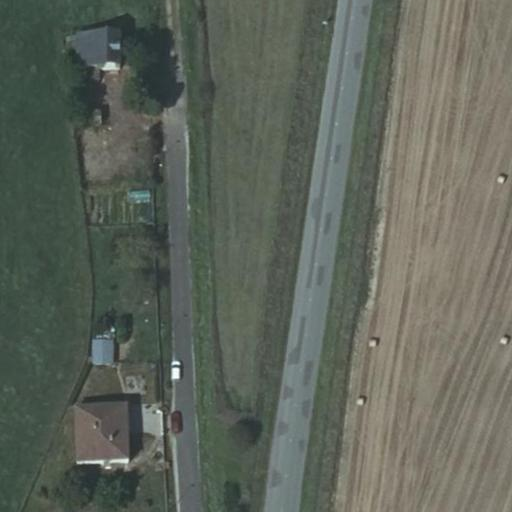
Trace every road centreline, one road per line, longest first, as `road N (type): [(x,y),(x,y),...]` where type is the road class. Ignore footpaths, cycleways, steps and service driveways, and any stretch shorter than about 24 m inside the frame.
road 1 (tertiary): [(353,0),(282,511)]
road 2 (unclassified): [(187,511),(174,102)]
